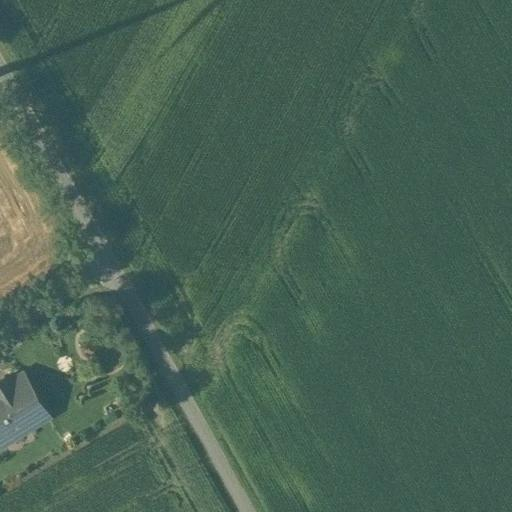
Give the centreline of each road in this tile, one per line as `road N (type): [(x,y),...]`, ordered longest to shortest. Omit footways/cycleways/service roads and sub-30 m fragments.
road 1 (unclassified): [(241,511),(103,262)]
road 2 (unclassified): [(103,262),(0,67)]
road 3 (unclassified): [(0,326),(103,262)]
